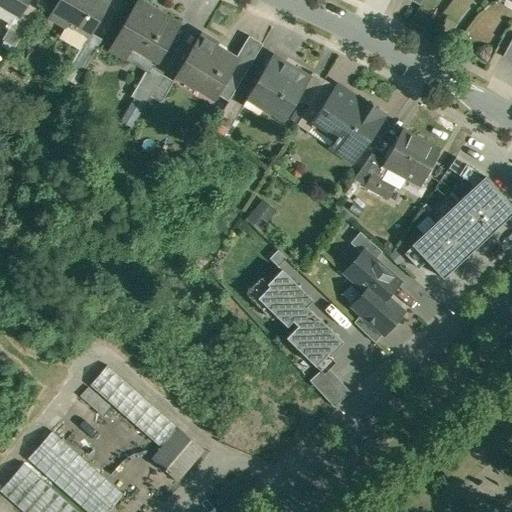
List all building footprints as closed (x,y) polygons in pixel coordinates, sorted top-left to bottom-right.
[(0,0),(0,4),(15,13),(17,9),(22,12),(26,6),(27,3),(29,0),(0,0)] [(110,1),(108,0),(58,0),(49,16),(66,25),(69,20),(90,32),(91,32),(100,17),(99,16),(107,1),(109,2),(110,1)] [(136,2),(111,47),(126,56),(133,45),(159,59),(179,24),(156,11),(155,13),(136,2)] [(37,9),(27,3),(26,6),(22,12),(17,9),(15,13),(12,17),(12,16),(6,26),(22,36),(37,9)] [(90,32),(71,66),(83,72),(102,38),(91,32),(90,32)] [(201,33),(177,74),(179,75),(181,71),(217,93),(214,97),(215,98),(218,93),(238,59),(236,58),(217,47),(219,44),(201,33)] [(238,59),(218,93),(229,100),(231,97),(263,43),(250,35),(236,58),(238,59)] [(511,37),(503,55),(511,60),(511,37)] [(309,77),(271,55),(248,96),(285,118),(297,98),(310,78),(309,77)] [(149,65),(131,95),(145,103),(150,95),(163,73),(149,65)] [(325,79),(312,72),(309,77),(310,78),(297,98),(308,105),(323,81),(325,79)] [(174,80),(163,73),(150,95),(161,102),(174,80)] [(308,105),(297,124),(308,131),(315,121),(336,89),(323,81),(308,105)] [(367,107),(338,87),(336,89),(315,121),(337,136),(331,145),(335,148),(336,147),(354,159),(385,113),(370,103),(367,107)] [(229,100),(216,121),(229,129),(243,105),(231,97),(229,100)] [(440,150),(402,130),(386,160),(384,163),(386,164),(422,183),(440,150)] [(372,153),(354,179),(366,185),(372,173),(379,176),(386,164),(384,163),(386,160),(372,153)] [(432,283),(511,212),(511,205),(499,191),(477,179),(468,168),(449,158),(432,187),(445,201),(427,217),(425,220),(398,244),(432,283)] [(379,176),(372,173),(366,185),(389,197),(395,185),(379,176)] [(382,251),(360,231),(351,242),(362,252),(364,250),(375,260),(382,251)] [(375,260),(364,250),(362,252),(346,271),(367,289),(353,305),(362,313),(384,332),(385,332),(403,311),(386,296),(399,281),(375,260)] [(260,277),(245,293),(272,320),(276,316),(287,327),(292,321),(297,325),(285,338),(320,371),(325,366),(328,369),(335,362),(329,356),(343,342),(307,307),(313,301),(281,269),(267,284),(260,277)] [(384,332),(362,313),(355,322),(376,342),(384,332)] [(178,429),(107,365),(90,385),(162,449),(178,429)] [(320,371),(309,381),(334,407),(350,392),(328,369),(325,366),(320,371)] [(0,443),(9,447),(42,381),(23,372),(0,418),(0,443)] [(110,407),(88,387),(80,397),(102,416),(110,407)] [(162,449),(152,460),(177,481),(203,450),(178,429),(162,449)] [(108,511),(124,494),(52,431),(28,458),(89,511),(108,511)] [(79,511),(24,463),(0,490),(24,511),(79,511)]
